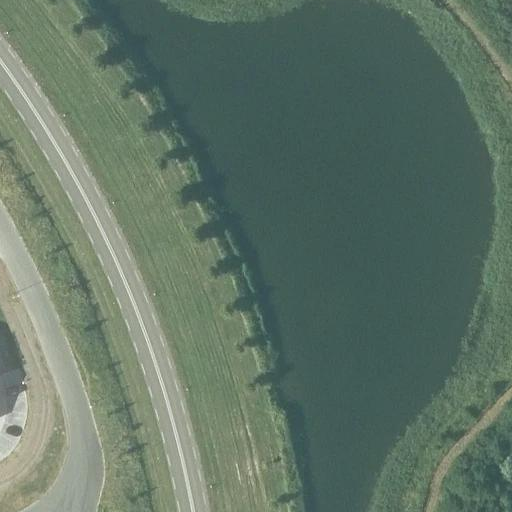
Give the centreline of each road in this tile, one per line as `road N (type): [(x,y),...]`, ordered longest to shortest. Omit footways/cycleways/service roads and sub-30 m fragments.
road 1 (primary): [(0,62),(116,262),(155,366),(192,511)]
road 2 (unclassified): [(0,228),(79,421),(84,464),(67,511)]
road 3 (track): [(425,511),(434,475),(511,401)]
